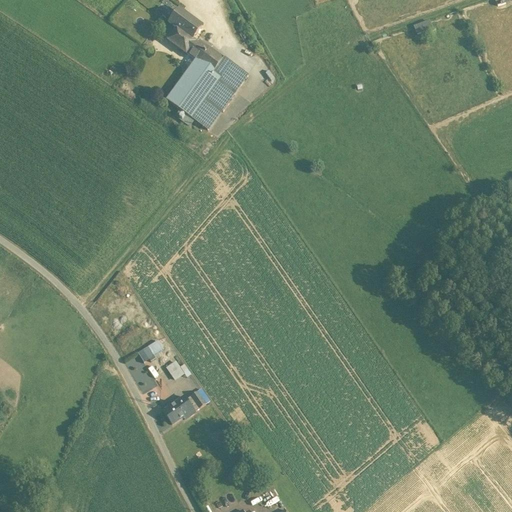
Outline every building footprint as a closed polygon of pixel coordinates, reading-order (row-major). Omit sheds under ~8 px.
[(193,21),(181,13),(171,26),(176,29),(177,28),(184,34),(193,21)] [(193,21),(184,34),(177,28),(176,29),(167,42),(186,56),(187,55),(196,42),(193,40),(202,28),(193,21)] [(414,28),(417,36),(433,30),(430,22),(414,28)] [(224,59),(199,42),(198,44),(196,42),(187,55),(195,61),(166,101),(191,119),(220,79),(213,74),(224,59)] [(225,58),(224,59),(213,74),(220,79),(191,119),(209,132),(249,76),(225,58)] [(158,341),(132,359),(137,368),(164,350),(158,341)] [(166,367),(174,381),(189,372),(184,365),(180,367),(176,361),(166,367)] [(206,405),(197,393),(191,397),(200,410),(206,405)] [(185,398),(163,413),(172,426),(188,415),(189,417),(195,413),(185,398)]
